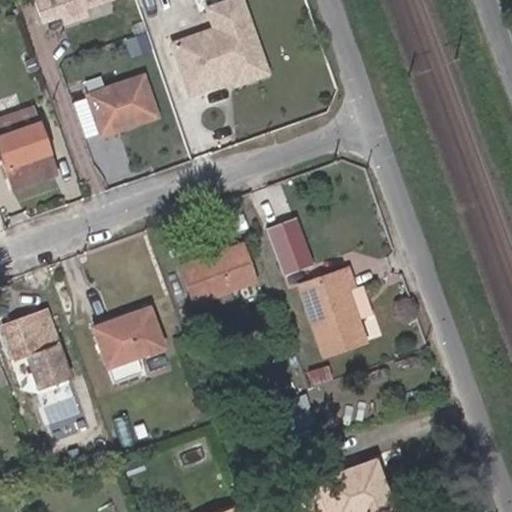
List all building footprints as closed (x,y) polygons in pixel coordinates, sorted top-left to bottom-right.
[(84,13),(79,0),(70,0),(65,2),(63,0),(34,0),(42,19),(66,11),(69,19),(84,13)] [(212,30),(171,44),(184,84),(227,69),(230,79),(233,87),(266,76),(239,0),(233,0),(205,10),(212,30)] [(188,95),(230,79),(227,69),(184,84),(188,95)] [(100,135),(154,117),(141,77),(87,96),(100,135)] [(53,175),(36,124),(0,136),(0,156),(9,184),(32,176),(34,181),(53,175)] [(11,189),(34,181),(32,176),(9,184),(11,189)] [(285,274),(315,262),(297,215),(267,226),(285,274)] [(252,282),(239,246),(212,256),(214,262),(198,268),(196,262),(179,268),(193,304),(252,282)] [(363,342),(346,291),(352,288),(346,270),(298,287),(322,355),(363,342)] [(161,348),(147,309),(92,329),(106,367),(161,348)] [(56,347),(43,311),(14,322),(1,327),(14,359),(25,356),(36,388),(51,382),(67,377),(56,347)] [(111,371),(116,382),(147,368),(142,357),(111,371)] [(389,511),(372,462),(315,482),(316,485),(325,511),(389,511)] [(325,511),(316,485),(300,491),(307,511),(325,511)]
